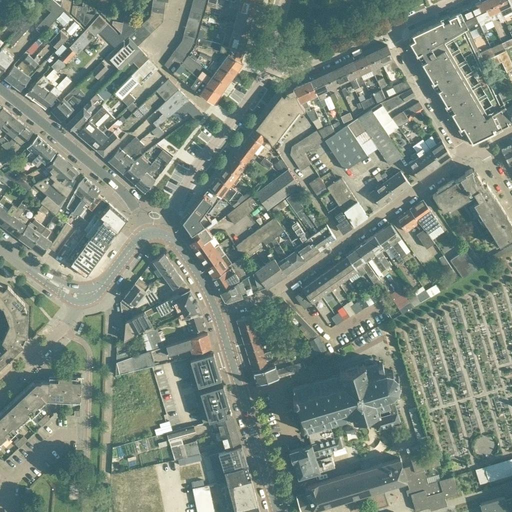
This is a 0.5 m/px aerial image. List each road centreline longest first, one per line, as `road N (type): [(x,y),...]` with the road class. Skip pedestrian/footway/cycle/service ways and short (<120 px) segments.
road 1 (residential): [(216,315),(269,295),(465,155)]
road 2 (unclassified): [(147,233),(125,196),(0,91)]
road 3 (residential): [(276,511),(216,315)]
road 4 (unclassified): [(160,233),(198,161),(267,65)]
road 5 (residential): [(465,155),(392,31)]
road 6 (residential): [(267,65),(302,71),(392,31)]
